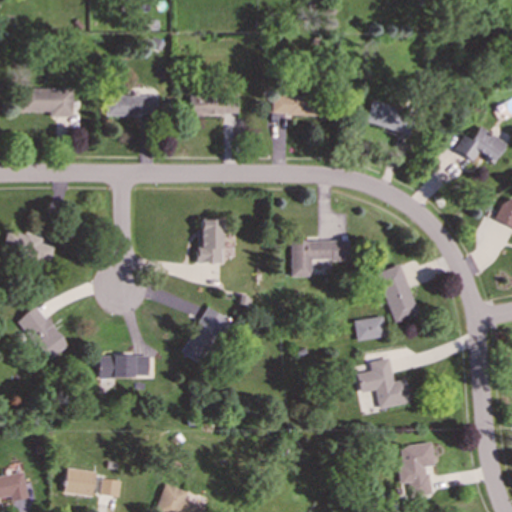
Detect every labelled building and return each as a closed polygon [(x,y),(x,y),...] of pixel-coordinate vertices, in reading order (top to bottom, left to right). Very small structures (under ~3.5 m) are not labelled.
[(70,88),(18,87),(18,111),(47,111),(47,116),(55,116),(54,134),(66,134),(66,128),(77,128),(77,101),(70,101),(70,88)] [(236,113),(235,94),(187,96),(188,115),(236,113)] [(270,113),(315,114),(315,95),(270,94),(270,113)] [(153,95),(103,95),(103,115),(153,115),(153,95)] [(363,122),(407,134),(413,113),(369,100),(363,122)] [(504,143),(477,125),(468,139),(461,135),(452,148),(470,160),(476,152),(491,162),(504,143)] [(511,202),(502,198),(492,222),(511,230),(511,202)] [(196,262),(220,262),(221,219),(197,219),(196,262)] [(51,246),(38,243),(40,237),(5,229),(0,251),(47,262),(51,246)] [(289,276),(309,276),(309,259),(347,260),(347,240),(289,239),(289,276)] [(416,315),(398,263),(374,272),(391,323),(416,315)] [(64,347),(37,304),(16,317),(43,360),(64,347)] [(179,352),(198,362),(209,341),(216,345),(229,320),(204,306),(179,352)] [(352,319),(353,340),(383,337),(381,316),(352,319)] [(94,355),(95,377),(146,376),(146,354),(94,355)] [(408,402),(403,378),(391,380),(386,357),(367,361),(368,370),(354,373),(358,392),(372,389),(376,408),(408,402)] [(397,483),(408,482),(410,495),(428,493),(424,466),(432,465),(429,442),(397,446),(399,466),(395,466),(397,483)] [(61,492),(89,496),(93,471),(65,467),(61,492)] [(0,474),(0,497),(7,496),(7,500),(26,498),(21,471),(0,474)] [(117,480),(99,478),(97,494),(116,496),(117,480)] [(200,511),(203,506),(182,498),(185,491),(162,483),(152,511),(200,511)]
